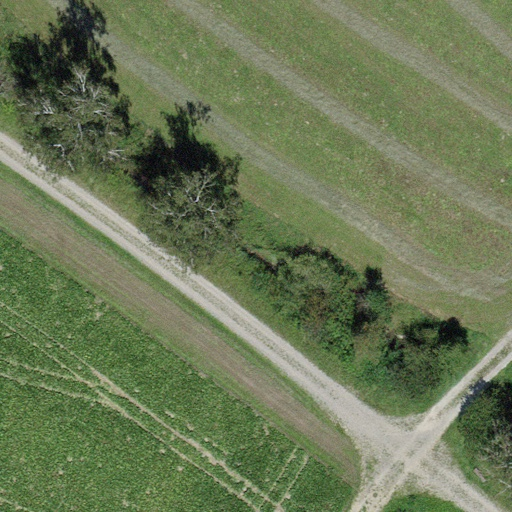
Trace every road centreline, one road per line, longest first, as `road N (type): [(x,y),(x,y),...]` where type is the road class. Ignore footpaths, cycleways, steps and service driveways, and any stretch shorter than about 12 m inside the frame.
road 1 (track): [(0,147),(404,453)]
road 2 (track): [(511,346),(404,453)]
